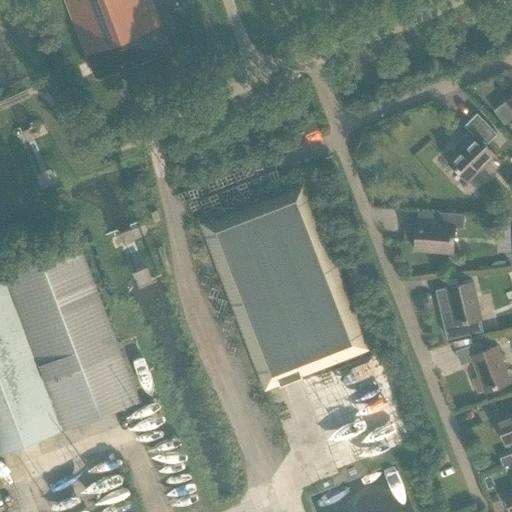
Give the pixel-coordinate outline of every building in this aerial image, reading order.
[(64,0),(96,80),(171,51),(151,0),(64,0)] [(497,134),(477,114),(465,126),(475,137),(448,162),(468,182),(495,156),(485,146),(497,134)] [(43,187),(54,182),(51,173),(50,170),(38,175),(43,187)] [(304,183),(287,189),(200,224),(265,392),(370,351),(304,183)] [(463,228),(464,215),(440,213),(439,225),(417,223),(415,251),(453,254),(455,227),(463,228)] [(78,239),(4,267),(0,268),(0,454),(140,401),(122,351),(78,239)] [(140,286),(151,281),(146,269),(135,274),(140,286)] [(473,282),(446,288),(451,310),(441,312),(448,340),(471,334),(468,322),(482,319),(473,282)] [(482,352),(479,343),(456,352),(461,365),(473,361),(479,377),(473,380),(478,394),(484,391),(485,392),(511,382),(497,347),(482,352)] [(511,414),(496,421),(506,447),(511,444),(511,414)] [(511,456),(511,454),(500,459),(504,467),(511,464),(511,456)] [(94,494),(126,485),(124,476),(92,485),(94,494)] [(511,511),(511,486),(509,487),(511,494),(511,497),(502,502),(506,511),(511,511)]
